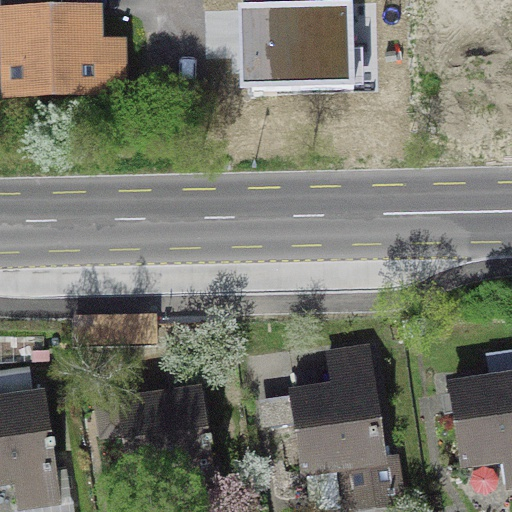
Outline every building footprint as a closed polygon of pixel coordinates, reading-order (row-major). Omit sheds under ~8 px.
[(44,0),(0,0),(0,115),(0,116),(116,110),(113,47),(83,48),(81,16),(46,18),(44,0)] [(349,4),(242,5),(243,82),(350,80),(349,4)] [(135,312),(93,312),(94,328),(135,327),(135,312)] [(328,394),(264,403),(268,431),(293,427),(300,476),(339,470),(344,508),(394,501),(388,461),(377,463),(362,356),(324,361),(328,394)] [(511,382),(448,392),(459,468),(511,460),(511,382)] [(201,443),(194,398),(117,409),(128,485),(205,474),(202,451),(208,450),(206,442),(201,443)] [(37,401),(0,406),(0,484),(48,477),(44,454),(50,454),(49,446),(43,447),(37,401)]
